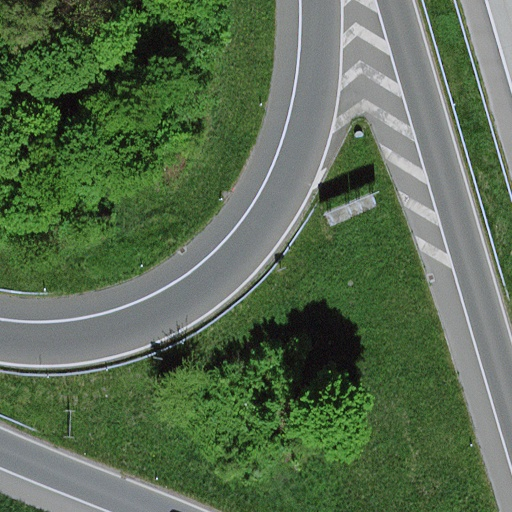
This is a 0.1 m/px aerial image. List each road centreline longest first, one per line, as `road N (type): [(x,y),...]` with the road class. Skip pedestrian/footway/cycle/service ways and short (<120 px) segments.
road 1 (motorway): [(322,0),(306,137),(248,241),(180,307),(89,340),(0,342)]
road 2 (motorway): [(398,0),(511,373)]
road 3 (motorway): [(0,445),(160,511)]
